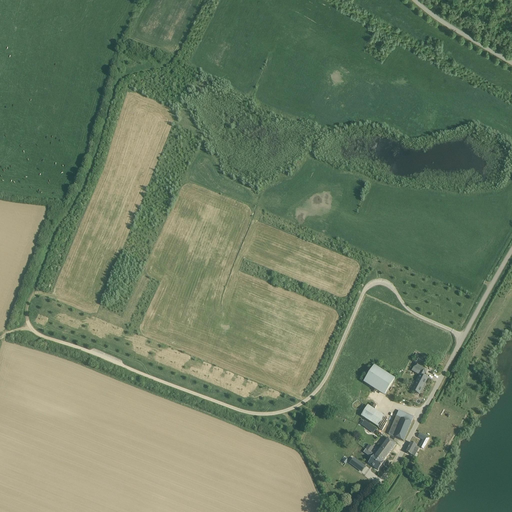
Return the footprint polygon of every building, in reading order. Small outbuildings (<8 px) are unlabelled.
[(425,373),(427,369),(416,363),(414,367),(422,371),(414,386),(422,390),(427,379),(423,376),(424,373),(425,373)] [(395,379),(374,366),(363,383),(384,396),(395,379)] [(385,417),(368,406),(361,416),(378,428),(385,417)] [(411,424),(396,417),(388,435),(393,437),(403,442),(411,424)] [(396,445),(392,442),(387,439),(375,455),(374,455),(383,462),(396,445)] [(416,445),(411,443),(406,453),(410,455),(411,456),(411,455),(414,456),(417,451),(417,452),(419,449),(416,447),(416,445)] [(366,450),(363,453),(371,459),(368,463),(378,470),(384,463),(383,462),(374,455),(370,452),(370,453),(366,450)] [(353,458),(350,463),(357,469),(361,464),(353,458)]
